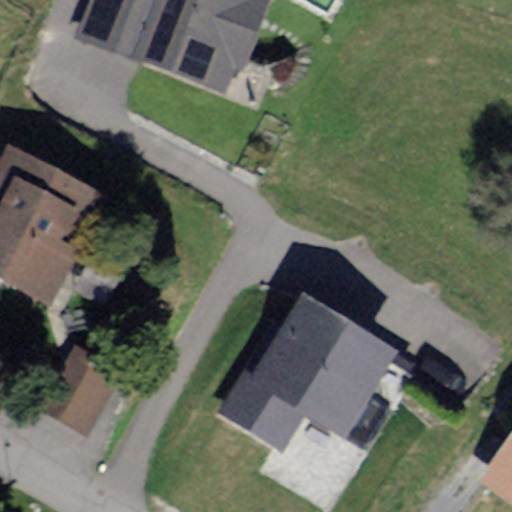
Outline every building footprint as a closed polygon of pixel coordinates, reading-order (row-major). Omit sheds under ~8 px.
[(262,1),(259,0),(87,0),(67,46),(227,110),(262,1)] [(0,155),(0,291),(40,313),(95,210),(0,155)] [(383,357),(305,309),(265,375),(255,368),(229,410),(279,441),(302,402),(340,426),(383,357)] [(116,378),(63,350),(30,411),(83,442),(116,378)] [(511,511),(511,427),(471,487),(503,511),(511,511)]
